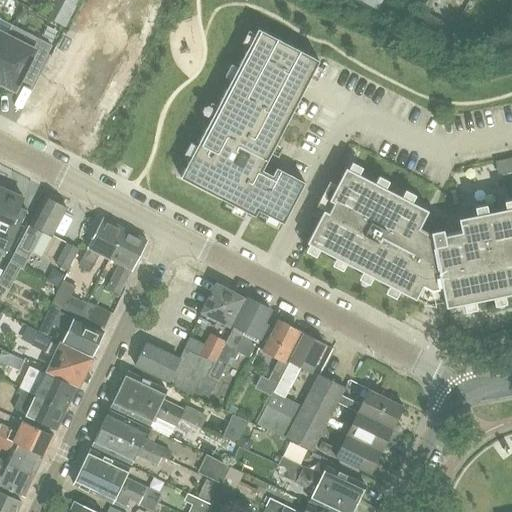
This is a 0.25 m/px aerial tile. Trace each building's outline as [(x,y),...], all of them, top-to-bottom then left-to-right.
[(88,1),(86,0),(79,0),(75,8),(83,12),(88,1)] [(123,0),(118,0),(107,21),(141,38),(153,15),(123,0)] [(123,0),(153,15),(160,0),(123,0)] [(83,12),(75,8),(70,19),(77,22),(83,12)] [(68,17),(54,9),(49,18),(64,26),(68,17)] [(70,19),(64,29),(72,33),(77,22),(70,19)] [(107,21),(95,45),(129,62),(141,38),(107,21)] [(492,38),(474,28),(459,55),(478,64),(484,53),(492,38)] [(64,29),(59,40),(66,43),(72,33),(64,29)] [(258,29),(180,178),(255,216),(258,210),(283,223),(305,183),(276,168),(276,169),(266,164),(319,61),(258,29)] [(7,36),(0,49),(0,81),(15,89),(20,79),(31,85),(51,46),(39,39),(33,50),(7,36)] [(66,43),(59,40),(54,50),(61,54),(66,43)] [(95,45),(83,68),(117,86),(129,62),(95,45)] [(48,61),(56,65),(61,54),(54,50),(48,61)] [(83,68),(71,92),(105,109),(117,86),(83,68)] [(71,92),(59,116),(93,133),(105,109),(71,92)] [(323,210),(306,243),(400,291),(416,300),(423,285),(432,290),(442,288),(446,307),(447,307),(449,307),(475,301),(480,301),(511,293),(511,207),(487,212),(458,218),(460,226),(461,232),(444,235),(443,229),(430,232),(431,236),(419,229),(425,218),(428,211),(402,197),(346,168),(337,185),(329,181),(316,207),(323,210)] [(23,198),(5,190),(0,202),(0,235),(4,238),(0,247),(0,249),(8,253),(27,210),(26,210),(25,212),(18,209),(23,198)] [(21,242),(12,259),(24,265),(33,248),(42,231),(52,236),(57,225),(67,208),(44,196),(35,214),(21,242)] [(109,258),(124,229),(103,218),(88,248),(80,264),(91,269),(99,253),(109,258)] [(132,270),(138,258),(147,240),(124,229),(109,258),(119,264),(108,287),(119,293),(131,270),(132,270)] [(78,246),(67,241),(56,263),(67,269),(78,246)] [(62,280),(50,274),(46,281),(58,287),(62,280)] [(64,281),(52,304),(65,310),(71,297),(71,296),(76,286),(64,281)] [(243,298),(229,290),(228,288),(222,285),(219,285),(216,284),(202,311),(229,326),(243,298)] [(267,325),(264,323),(271,309),(249,298),(225,344),(223,343),(213,362),(196,396),(208,402),(230,359),(236,362),(240,354),(249,359),(267,325)] [(87,304),(80,317),(104,329),(112,313),(88,301),(87,304)] [(103,332),(74,318),(76,316),(53,306),(47,318),(55,321),(53,324),(68,331),(63,342),(92,355),(103,332)] [(285,360),(291,349),(300,332),(278,320),(263,350),(279,358),(270,377),(278,381),(288,361),(285,360)] [(72,351),(46,339),(48,336),(38,331),(31,344),(41,349),(56,356),(50,370),(60,375),(78,383),(90,359),(72,351)] [(310,371),(324,344),(304,334),(276,387),(287,393),(301,366),(310,371)] [(213,362),(223,343),(207,335),(203,344),(198,355),(213,362)] [(189,338),(184,348),(198,355),(203,344),(189,338)] [(179,360),(163,353),(145,344),(135,366),(153,374),(169,382),(177,387),(196,396),(213,362),(198,355),(184,348),(179,360)] [(76,388),(46,373),(30,366),(20,387),(25,389),(36,394),(66,409),(76,388)] [(161,399),(166,390),(128,371),(120,389),(179,417),(191,423),(199,427),(203,417),(186,409),(183,410),(161,399)] [(311,452),(345,388),(319,374),(294,422),(285,439),(311,452)] [(66,409),(36,394),(25,389),(14,409),(56,429),(66,409)] [(120,389),(111,407),(149,425),(154,415),(187,432),(191,423),(179,417),(120,389)] [(392,429),(403,406),(369,389),(362,405),(344,396),(340,404),(358,413),(358,412),(392,429)] [(265,407),(256,423),(285,439),(294,422),(265,407)] [(147,429),(127,419),(109,410),(101,428),(160,457),(164,449),(142,439),(147,429)] [(381,451),(392,429),(358,412),(358,413),(351,428),(333,419),(329,427),(347,435),(381,451)] [(246,425),(228,417),(220,436),(238,444),(246,425)] [(53,436),(35,427),(24,422),(18,433),(1,424),(0,426),(0,435),(44,456),(53,436)] [(157,465),(160,457),(101,428),(93,446),(131,464),(135,455),(157,465)] [(34,476),(44,456),(0,435),(0,447),(9,452),(5,462),(4,462),(34,476)] [(370,474),(381,451),(347,435),(340,450),(322,441),(318,449),(370,474)] [(242,438),(238,448),(248,452),(252,442),(242,438)] [(129,468),(109,458),(91,449),(82,467),(157,503),(161,495),(124,477),(129,468)] [(170,452),(164,449),(161,457),(169,461),(171,457),(170,452)] [(219,485),(228,466),(228,465),(208,455),(206,459),(198,475),(206,479),(219,485)] [(322,476),(304,467),(282,456),(278,464),(285,468),(356,502),(364,484),(327,466),(322,476)] [(4,462),(5,462),(0,459),(0,471),(0,472),(0,484),(25,496),(34,476),(4,462)] [(219,485),(237,493),(256,502),(262,491),(240,481),(244,473),(228,466),(219,485)] [(153,511),(157,503),(82,467),(74,485),(111,503),(112,502),(124,508),(129,499),(153,511)] [(331,511),(350,511),(356,502),(285,468),(281,476),(314,492),(310,502),(331,511)] [(209,505),(219,485),(206,479),(197,499),(209,505)] [(224,511),(228,511),(237,493),(219,485),(209,505),(224,511)] [(17,511),(22,502),(4,494),(0,491),(0,511),(17,511)] [(205,511),(209,505),(197,499),(190,495),(186,502),(195,507),(192,511),(205,511)] [(304,511),(298,511),(286,506),(269,498),(265,506),(276,511),(322,511),(308,505),(304,511)] [(95,511),(93,511),(74,502),(69,511),(95,511)]
